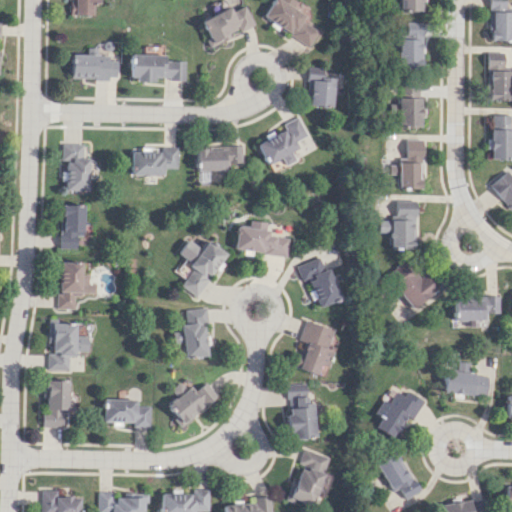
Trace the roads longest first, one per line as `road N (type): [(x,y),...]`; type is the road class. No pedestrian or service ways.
road 1 (residential): [(31,0),(10,511)]
road 2 (residential): [(10,456),(191,453),(237,418),(260,331)]
road 3 (residential): [(511,251),(481,231),(454,180),(460,0)]
road 4 (residential): [(29,111),(208,115),(245,99)]
road 5 (residential): [(245,99),(277,98),(285,84),(278,64),(263,56),(242,65),(236,80),(245,99)]
road 6 (residential): [(478,447),(463,424),(442,429),(436,446),(441,460),(455,466),(469,463),(478,447)]
road 7 (residential): [(260,331),(281,313),(278,299),(262,290),(240,308),(243,322),(260,331)]
